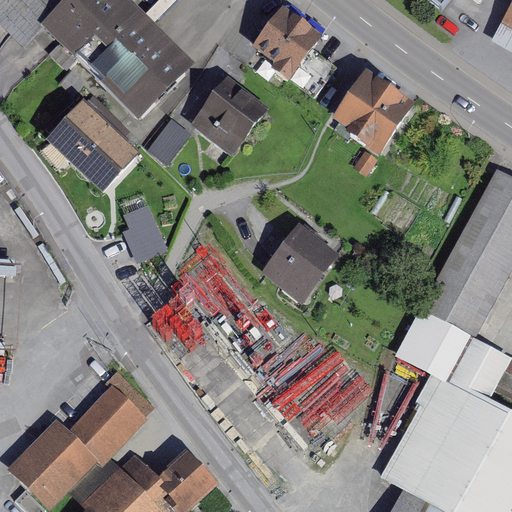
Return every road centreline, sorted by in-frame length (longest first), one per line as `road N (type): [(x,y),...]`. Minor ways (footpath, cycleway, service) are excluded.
road 1 (residential): [(0,134),(273,511)]
road 2 (primary): [(511,127),(340,0)]
